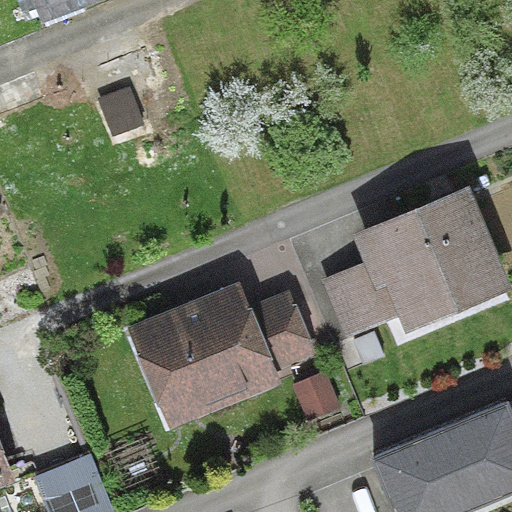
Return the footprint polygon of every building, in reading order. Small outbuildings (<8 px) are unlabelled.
[(105,0),(33,0),(43,25),(105,0)] [(511,289),(511,286),(470,185),(352,234),(364,262),(322,279),(347,338),(398,317),(405,334),(511,289)] [(250,304),(239,279),(126,325),(169,429),(282,383),(277,370),(317,354),(290,288),(250,304)] [(374,330),(353,339),(364,364),(385,355),(374,330)] [(324,369),(291,383),(307,420),(340,406),(324,369)] [(511,409),(509,401),(370,458),(392,511),(468,511),(511,494),(511,409)] [(0,487),(16,481),(0,442),(0,487)] [(90,452),(31,476),(46,511),(112,511),(114,511),(90,452)] [(511,494),(468,511),(487,511),(511,502),(511,494)]
